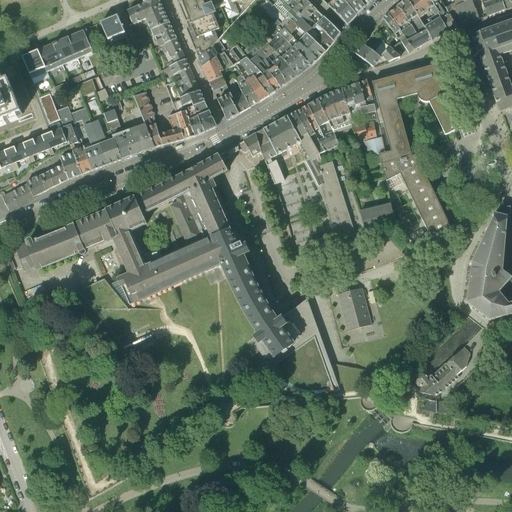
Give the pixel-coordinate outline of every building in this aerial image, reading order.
[(142,0),(145,5),(128,12),(133,25),(142,21),(146,19),(151,31),(169,23),(158,0),(142,0)] [(177,0),(189,28),(186,30),(198,58),(199,58),(214,47),(219,41),(219,40),(216,32),(220,30),(215,19),(218,18),(215,10),(225,6),(226,8),(225,9),(229,20),(240,16),(236,5),(235,5),(234,3),(241,0),(243,0),(244,1),(246,6),(259,1),(258,0),(177,0)] [(293,21),(296,24),(305,33),(311,27),(305,20),(302,18),(283,0),(279,0),(274,6),(288,19),(291,22),(293,21)] [(318,26),(324,19),(317,12),(304,0),(283,0),(302,18),(305,20),(308,17),(318,26)] [(347,26),(357,16),(343,0),(333,0),(327,6),(347,26)] [(343,0),(357,16),(365,7),(359,0),(343,0)] [(406,0),(398,7),(409,23),(418,17),(407,0),(406,0)] [(429,11),(434,18),(439,16),(429,0),(407,0),(418,17),(420,20),(422,19),(429,12),(429,11)] [(448,13),(446,9),(439,1),(438,0),(429,0),(439,16),(440,17),(448,13)] [(456,7),(454,4),(446,9),(456,29),(477,21),(479,20),(472,0),(471,0),(466,3),(456,7)] [(481,0),(482,4),(483,4),(486,14),(488,17),(506,11),(502,0),(481,0)] [(511,0),(502,0),(506,11),(511,8),(511,0)] [(401,33),(406,29),(411,26),(409,23),(398,7),(393,11),(388,15),(401,33)] [(449,33),(456,29),(448,13),(440,17),(441,20),(449,33)] [(403,35),(401,33),(388,15),(383,20),(398,39),(403,35)] [(118,17),(101,24),(108,41),(125,34),(118,17)] [(326,52),(334,42),(325,33),(320,38),(315,32),(319,28),(318,26),(308,17),(305,20),(311,27),(305,33),(310,37),(316,43),(326,52)] [(409,23),(411,26),(406,29),(401,33),(403,35),(413,51),(423,46),(432,41),(425,28),(421,21),(420,20),(418,17),(409,23)] [(292,34),(286,27),(291,22),(288,19),(280,26),(283,29),(279,33),(312,66),(318,61),(299,41),(292,34)] [(325,33),(334,42),(340,34),(324,19),(318,26),(319,28),(325,33)] [(433,24),(425,28),(432,41),(440,37),(441,36),(449,33),(441,20),(434,23),(433,24)] [(511,20),(472,35),(500,112),(511,107),(511,20)] [(310,37),(305,33),(296,24),(293,21),(291,22),(286,27),(292,34),(299,41),(318,61),(322,56),(326,52),(316,43),(310,37)] [(177,40),(169,23),(151,31),(154,38),(155,38),(157,41),(160,47),(161,47),(165,45),(177,40)] [(68,38),(77,60),(93,53),(92,49),(94,48),(91,40),(87,30),(68,38)] [(298,77),(312,66),(279,33),(274,39),(268,44),(269,45),(275,52),(280,58),(298,77)] [(409,54),(413,51),(403,35),(398,39),(401,43),(402,43),(409,54)] [(77,60),(68,38),(53,45),(62,66),(77,60)] [(145,40),(139,42),(143,50),(148,48),(145,40)] [(175,64),(186,60),(177,40),(165,45),(161,47),(164,54),(169,51),(174,61),(168,64),(170,67),(175,64)] [(199,58),(203,68),(227,51),(220,40),(219,41),(214,47),(199,58)] [(224,72),(240,63),(248,58),(235,42),(228,48),(229,49),(227,51),(203,68),(210,83),(222,76),(220,74),(224,72)] [(260,59),(257,56),(263,51),(269,45),(268,44),(265,42),(259,47),(255,43),(245,52),(253,60),(251,62),(260,72),(275,93),(281,89),(268,71),(263,63),(260,59)] [(381,58),(382,56),(389,63),(400,58),(389,47),(382,42),(374,53),(375,54),(381,58)] [(47,72),(62,66),(53,45),(38,51),(47,72)] [(269,45),(263,51),(269,58),(275,52),(269,45)] [(373,68),(378,62),(381,58),(375,54),(374,53),(364,46),(361,49),(355,54),(364,61),(373,68)] [(49,78),(47,72),(38,51),(22,58),(32,79),(34,85),(49,78)] [(288,84),(276,67),(272,69),(269,65),(269,64),(266,60),(269,58),(263,51),(257,56),(260,59),(263,63),(268,71),(281,89),(288,84)] [(258,103),(270,96),(255,76),(260,72),(251,62),(248,58),(240,63),(252,78),(246,82),(258,103)] [(288,84),(298,77),(280,58),(273,63),(276,67),(288,84)] [(169,79),(180,73),(190,69),(186,60),(175,64),(170,67),(166,69),(161,72),(163,76),(167,74),(169,79)] [(383,172),(421,160),(419,155),(412,157),(397,100),(410,97),(411,100),(412,101),(414,104),(416,106),(420,101),(422,102),(424,103),(427,103),(430,103),(446,135),(461,127),(447,98),(453,94),(445,64),(444,64),(372,83),(377,102),(374,103),(374,105),(380,128),(385,127),(391,150),(385,151),(379,155),(383,172)] [(189,96),(200,91),(190,69),(180,73),(185,86),(177,90),(181,99),(189,96)] [(270,96),(275,93),(260,72),(255,76),(270,96)] [(251,108),(258,103),(246,82),(242,75),(236,79),(240,87),(239,87),(243,93),(251,108)] [(227,86),(224,80),(222,76),(210,83),(214,93),(220,90),(224,88),(227,86)] [(0,83),(0,123),(22,115),(9,80),(0,83)] [(92,80),(77,86),(82,98),(96,92),(92,80)] [(374,105),(374,103),(373,101),(367,81),(359,84),(366,107),(374,105)] [(364,143),(377,197),(388,194),(383,172),(379,155),(385,151),(380,128),(374,105),(366,107),(359,84),(343,89),(351,122),(356,145),(364,143)] [(101,100),(109,98),(106,88),(98,91),(101,100)] [(347,123),(351,122),(343,89),(329,95),(319,100),(329,123),(331,128),(338,126),(341,125),(342,129),(348,127),(347,123)] [(193,106),(205,101),(200,91),(189,96),(193,106)] [(160,136),(156,126),(153,117),(145,93),(134,97),(143,121),(145,125),(147,130),(155,148),(163,146),(185,140),(177,114),(169,117),(172,132),(160,136)] [(241,114),(251,108),(243,93),(233,99),(241,114)] [(58,112),(51,94),(39,99),(50,125),(61,120),(58,112)] [(233,99),(231,94),(226,96),(218,100),(228,122),(241,114),(233,99)] [(115,112),(122,109),(118,96),(110,99),(115,111),(115,112)] [(196,137),(205,133),(198,117),(193,106),(189,96),(181,99),(196,137)] [(185,140),(196,137),(181,99),(172,102),(177,114),(185,140)] [(319,141),(325,152),(326,152),(339,146),(339,145),(333,131),(326,135),(322,126),(329,123),(319,100),(308,106),(319,129),(323,139),(319,141)] [(198,117),(210,113),(205,101),(193,106),(198,117)] [(314,132),(319,129),(308,106),(302,110),(314,132)] [(99,121),(92,124),(86,109),(74,113),(71,114),(69,108),(64,109),(58,112),(61,120),(71,146),(74,153),(83,175),(94,171),(108,166),(122,160),(113,136),(112,134),(111,135),(105,137),(99,121)] [(325,152),(319,141),(314,132),(302,110),(295,113),(318,155),(319,155),(325,152)] [(155,148),(147,130),(145,125),(123,133),(114,111),(104,115),(111,135),(112,134),(113,136),(122,160),(132,157),(155,148)] [(198,117),(205,133),(215,129),(215,128),(216,126),(210,113),(198,117)] [(274,158),(294,147),(301,144),(310,160),(317,156),(318,155),(295,113),(280,122),(256,135),(262,153),(265,163),(266,162),(275,185),(285,181),(277,161),(276,161),(274,158)] [(43,136),(48,151),(52,149),(67,143),(60,123),(50,127),(53,133),(43,136)] [(238,146),(237,147),(237,148),(239,152),(241,150),(243,152),(244,153),(245,153),(247,152),(247,151),(247,150),(248,149),(253,157),(254,157),(262,153),(256,135),(244,142),(242,143),(238,146)] [(24,144),(29,158),(33,157),(48,151),(43,136),(24,144)] [(5,151),(10,166),(16,163),(29,158),(24,144),(5,151)] [(0,169),(10,166),(5,151),(0,153),(0,169)] [(228,172),(229,171),(223,162),(229,158),(229,157),(230,157),(227,153),(226,153),(220,156),(219,156),(197,168),(196,168),(190,171),(190,172),(136,199),(136,198),(106,211),(107,212),(75,226),(74,224),(74,226),(33,243),(32,241),(30,240),(28,241),(28,243),(28,245),(17,249),(25,272),(35,268),(37,272),(80,255),(81,256),(83,257),(86,256),(87,253),(87,252),(106,244),(113,240),(118,250),(114,252),(120,265),(124,265),(128,274),(117,279),(118,282),(121,288),(122,288),(130,306),(135,304),(135,305),(182,285),(196,278),(221,267),(223,271),(226,277),(228,281),(236,300),(243,312),(248,322),(255,332),(257,334),(253,337),(258,345),(257,348),(265,360),(274,359),(296,344),(295,344),(295,343),(298,341),(298,340),(299,335),(292,324),(288,325),(282,316),(278,319),(276,317),(266,299),(260,288),(253,274),(252,271),(246,256),(251,254),(246,244),(243,246),(242,243),(238,245),(232,231),(235,230),(216,188),(221,186),(218,178),(228,172)] [(69,180),(83,175),(74,153),(60,158),(63,165),(69,180)] [(317,156),(310,160),(307,162),(320,187),(323,185),(319,167),(317,156)] [(383,172),(388,194),(390,204),(359,212),(365,231),(365,230),(366,232),(382,227),(395,222),(399,231),(422,220),(431,238),(451,229),(421,165),(423,164),(421,160),(383,172)] [(319,167),(323,185),(337,243),(356,236),(332,162),(319,167)] [(16,163),(10,166),(13,172),(19,170),(16,163)] [(55,187),(69,180),(63,165),(49,171),(49,172),(55,187)] [(47,191),(55,187),(49,172),(40,176),(47,191)] [(47,191),(40,176),(34,178),(26,182),(28,185),(35,197),(47,191)] [(26,202),(35,197),(28,185),(19,189),(26,202)] [(18,206),(26,202),(19,189),(11,193),(18,206)] [(9,211),(18,206),(11,193),(2,197),(9,211)] [(508,215),(509,207),(498,208),(496,214),(495,214),(472,263),(467,301),(469,305),(487,319),(490,321),(511,315),(511,279),(511,278),(511,275),(509,273),(504,269),(508,215)] [(14,266),(9,254),(0,256),(0,258),(4,269),(14,266)] [(105,281),(80,292),(118,340),(145,329),(173,316),(175,310),(129,309),(128,307),(130,306),(122,288),(121,288),(118,282),(109,286),(105,281)] [(46,295),(43,286),(23,293),(27,303),(46,295)] [(347,332),(372,325),(362,288),(337,295),(347,332)] [(307,300),(282,316),(288,325),(292,324),(299,335),(298,340),(298,341),(295,343),(295,344),(296,344),(274,359),(264,367),(270,374),(275,379),(284,386),(293,390),(302,393),(312,394),(321,394),(330,392),(339,390),(307,300)] [(442,393),(460,378),(458,376),(467,367),(470,355),(464,348),(446,364),(433,376),(432,375),(428,378),(424,374),(414,383),(419,388),(418,390),(419,392),(435,397),(442,393)] [(440,415),(453,414),(452,402),(440,403),(437,406),(437,403),(424,400),(422,411),(437,414),(437,413),(440,415)]
